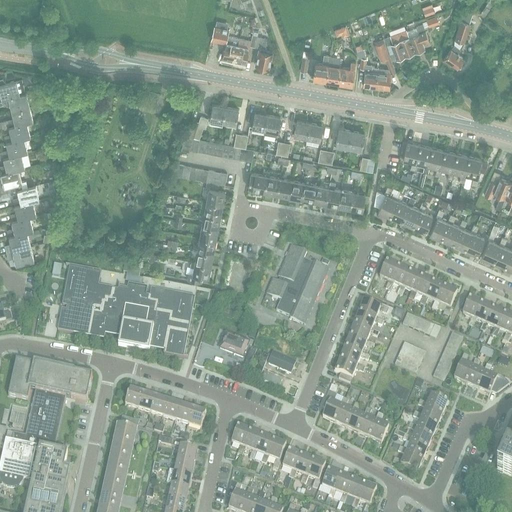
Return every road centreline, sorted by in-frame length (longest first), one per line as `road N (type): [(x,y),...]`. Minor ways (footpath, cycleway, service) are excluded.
road 1 (tertiary): [(389,110),(148,66)]
road 2 (residential): [(293,424),(371,233)]
road 3 (residential): [(78,511),(112,362)]
road 4 (residential): [(371,233),(511,291)]
road 5 (residential): [(431,504),(465,429),(484,424),(511,397)]
road 6 (residential): [(479,128),(474,112),(438,78),(404,89),(389,110)]
road 7 (residential): [(228,398),(112,362)]
